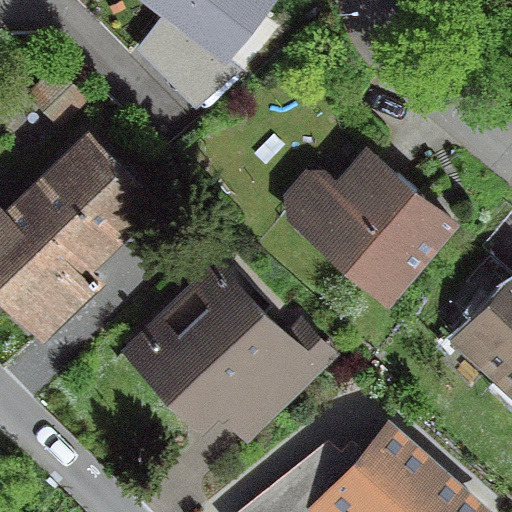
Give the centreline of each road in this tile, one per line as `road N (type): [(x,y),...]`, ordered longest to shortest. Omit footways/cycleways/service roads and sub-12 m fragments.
road 1 (residential): [(377,0),(415,76),(511,161)]
road 2 (residential): [(0,400),(117,511)]
